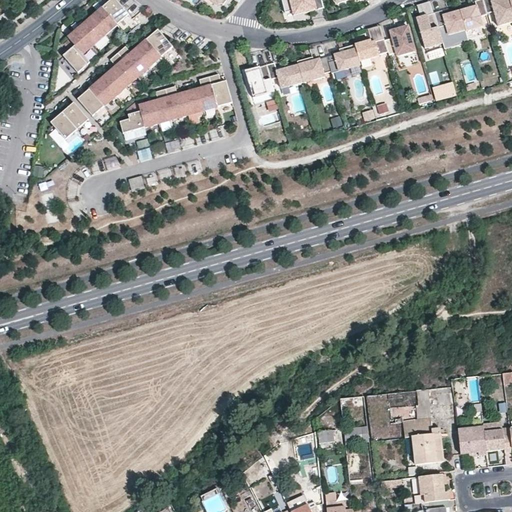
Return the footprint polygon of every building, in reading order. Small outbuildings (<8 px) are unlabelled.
[(125,19),(129,15),(124,9),(116,0),(115,0),(111,4),(109,2),(103,8),(117,25),(125,19)] [(135,0),(116,0),(124,9),(135,0)] [(146,7),(136,0),(135,0),(124,9),(129,15),(133,19),(146,7)] [(304,13),(324,8),(321,0),(283,0),(287,13),(293,11),(303,8),(304,13)] [(487,13),(483,0),(478,0),(475,1),(476,6),(460,11),(465,30),(466,31),(483,26),(480,17),(487,15),(487,13)] [(511,9),(509,0),(502,0),(503,2),(500,2),(499,0),(496,0),(492,1),(491,0),(483,0),(487,13),(494,11),(498,26),(511,21),(511,9)] [(111,30),(117,25),(103,8),(96,13),(98,16),(93,20),(106,35),(111,30)] [(442,11),(434,13),(439,27),(446,25),(449,35),(465,30),(460,11),(444,16),(442,11)] [(439,27),(434,13),(427,15),(427,18),(423,19),(423,16),(417,18),(425,48),(443,43),(439,27)] [(101,39),(106,35),(93,20),(88,24),(86,22),(80,27),(95,45),(101,39)] [(168,21),(158,30),(160,32),(166,39),(171,36),(180,27),(168,21)] [(89,50),(95,45),(80,27),(73,33),(75,36),(70,40),(83,55),(89,50)] [(193,33),(180,27),(171,36),(175,40),(177,38),(181,43),(184,41),(193,33)] [(392,38),(385,40),(388,52),(389,55),(396,53),(397,56),(415,51),(409,28),(401,31),(400,28),(390,31),(392,38)] [(153,34),(147,40),(162,57),(173,47),(166,39),(160,32),(155,37),(153,34)] [(207,38),(193,33),(184,41),(188,46),(190,43),(195,48),(207,38)] [(370,40),(355,44),(360,62),(379,56),(379,55),(388,52),(385,40),(384,38),(375,41),(376,44),(372,46),(371,42),(370,40)] [(162,57),(147,40),(140,45),(142,48),(137,52),(150,67),(162,57)] [(336,60),(329,62),(331,71),(332,73),(361,64),(360,62),(355,44),(339,49),(340,53),(334,54),(336,60)] [(83,55),(75,46),(69,51),(71,54),(65,58),(78,73),(85,67),(90,63),(83,55)] [(150,67),(137,52),(134,55),(132,53),(126,47),(118,53),(139,77),(150,67)] [(308,58),(297,61),(298,65),(302,79),(322,73),(331,71),(329,62),(327,56),(314,60),(309,62),(308,58)] [(274,63),(267,65),(271,79),(279,77),(282,88),(303,82),(302,79),(298,65),(277,71),(274,63)] [(250,98),(275,91),(271,79),(267,65),(260,67),(261,71),(258,72),(257,69),(243,73),(250,98)] [(127,87),(114,72),(109,77),(107,74),(101,79),(116,97),(127,87)] [(322,73),(302,79),(303,82),(323,76),(322,73)] [(233,103),(227,84),(222,85),(221,83),(219,74),(209,77),(218,107),(221,107),(233,103)] [(218,107),(209,77),(200,80),(202,88),(203,91),(198,92),(204,112),(210,110),(218,107)] [(116,97),(101,79),(95,85),(97,88),(92,92),(104,107),(116,97)] [(452,82),(432,85),(434,100),(455,97),(452,82)] [(475,82),(465,85),(467,91),(476,89),(475,82)] [(189,116),(184,97),(179,98),(178,95),(176,87),(166,90),(174,120),(183,117),(189,116)] [(198,92),(197,89),(189,92),(190,95),(184,97),(189,116),(196,114),(204,112),(198,92)] [(174,120),(166,90),(156,92),(158,100),(159,103),(155,105),(160,124),(167,122),(174,120)] [(104,107),(92,92),(87,96),(85,94),(78,99),(93,117),(104,107)] [(430,101),(429,96),(417,99),(419,104),(430,101)] [(274,98),(264,101),(268,111),(277,109),(274,98)] [(385,102),(375,105),(378,115),(388,111),(385,102)] [(160,124),(155,105),(148,107),(147,104),(139,106),(145,128),(154,126),(160,124)] [(89,120),(76,105),(71,110),(69,107),(63,113),(78,130),(89,120)] [(371,109),(352,115),(355,123),(374,117),(371,109)] [(145,128),(141,112),(128,115),(130,120),(120,123),(124,134),(129,133),(145,128)] [(78,130),(63,113),(56,119),(58,121),(53,125),(66,140),(78,130)] [(331,118),(333,126),(341,124),(339,116),(331,118)] [(55,142),(61,137),(55,129),(48,134),(55,142)] [(146,139),(136,141),(137,147),(148,145),(146,139)] [(175,140),(165,143),(167,150),(177,147),(175,140)] [(122,168),(118,155),(104,159),(107,172),(122,168)] [(107,172),(104,159),(89,163),(93,176),(94,175),(107,172)] [(204,171),(200,159),(186,163),(189,175),(204,171)] [(93,176),(89,163),(88,164),(86,165),(84,166),(82,167),(80,169),(78,170),(76,172),(75,173),(73,175),(72,177),(71,178),(82,185),(83,183),(85,180),(87,179),(90,177),(92,176),(93,176)] [(189,175),(186,163),(172,168),(175,180),(189,175)] [(175,180),(172,168),(157,172),(160,184),(175,180)] [(160,184),(157,172),(143,176),(146,188),(160,184)] [(146,188),(143,176),(128,180),(132,192),(146,188)] [(82,185),(71,178),(70,181),(69,183),(68,185),(68,188),(67,190),(67,192),(67,194),(67,197),(67,199),(68,201),(80,198),(80,196),(80,193),(80,190),(81,187),(82,185)] [(81,202),(80,200),(80,198),(68,201),(68,203),(69,205),(70,208),(71,210),(72,211),(73,213),(75,215),(76,217),(78,219),(80,220),(87,210),(86,209),(84,207),(82,205),(81,202)] [(511,373),(503,374),(504,383),(504,385),(511,384),(511,373)] [(503,374),(493,375),(494,385),(499,384),(504,383),(503,374)] [(365,408),(364,397),(341,400),(342,411),(365,408)] [(506,402),(499,403),(499,411),(507,410),(506,402)] [(481,404),(474,405),(474,412),(482,412),(481,404)] [(432,428),(431,419),(404,422),(406,438),(413,437),(417,465),(437,462),(434,434),(438,434),(440,433),(439,427),(432,428)] [(484,425),(484,436),(487,452),(505,450),(505,453),(511,452),(511,449),(509,430),(509,428),(503,428),(502,423),(484,425)] [(370,442),(368,427),(344,429),(346,445),(370,442)] [(484,436),(478,437),(477,427),(458,429),(460,454),(480,452),(480,456),(487,455),(487,452),(484,436)] [(335,442),(334,431),(319,433),(320,443),(335,442)] [(444,461),(440,433),(438,434),(434,434),(437,462),(444,461)] [(263,463),(261,460),(254,466),(256,469),(263,463)] [(423,477),(426,503),(449,501),(450,501),(450,500),(449,493),(445,494),(444,485),(443,475),(423,477)] [(419,478),(421,496),(416,497),(416,504),(422,504),(426,503),(423,477),(419,478)] [(381,482),(382,488),(402,486),(401,480),(381,482)] [(204,495),(206,500),(221,493),(219,488),(204,495)] [(307,502),(304,497),(288,505),(291,511),(293,511),(308,505),(307,502)] [(320,511),(317,505),(314,498),(307,502),(308,505),(293,511),(320,511)] [(353,511),(352,501),(327,503),(328,511),(353,511)] [(449,508),(449,501),(426,503),(422,504),(422,511),(426,510),(426,511),(447,511),(447,508),(449,508)]
